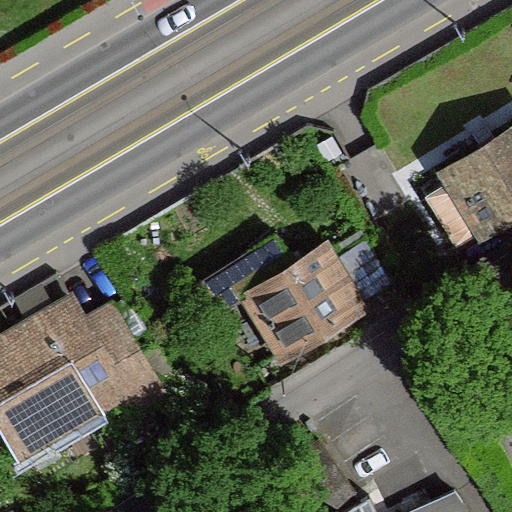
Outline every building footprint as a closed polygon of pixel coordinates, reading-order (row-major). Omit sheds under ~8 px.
[(511,130),(451,169),(486,226),(511,208),(511,130)] [(362,225),(339,238),(365,285),(389,272),(362,225)] [(382,314),(336,243),(252,297),(292,367),(382,314)] [(86,320),(73,298),(0,340),(0,417),(24,459),(130,397),(137,408),(164,393),(113,304),(86,320)] [(321,511),(365,484),(336,438),(293,465),(321,511)] [(416,510),(416,511),(470,511),(471,511),(456,490),(416,510)] [(343,511),(379,511),(371,495),(365,499),(343,511)]
